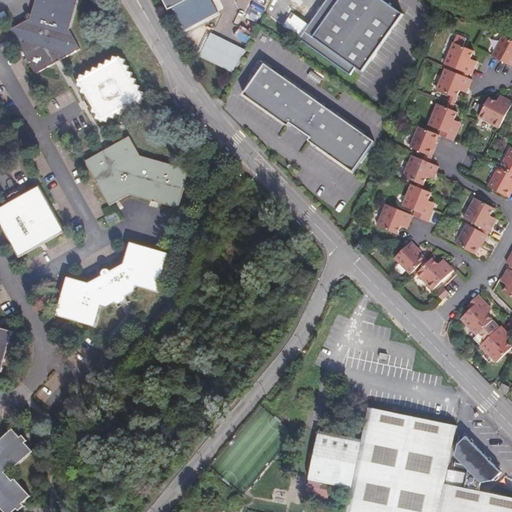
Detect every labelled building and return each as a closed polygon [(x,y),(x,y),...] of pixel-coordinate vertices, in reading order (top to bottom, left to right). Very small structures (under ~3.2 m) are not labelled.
[(76,52),(66,32),(73,0),(36,0),(37,0),(35,0),(33,0),(27,19),(7,31),(19,52),(32,75),(51,65),(48,61),(53,58),(55,62),(76,52)] [(164,0),(170,10),(175,7),(187,30),(219,13),(211,0),(164,0)] [(353,67),(359,72),(399,14),(377,0),(335,0),(309,38),(301,33),(296,40),(347,76),(353,67)] [(324,0),(301,33),(309,38),(335,0),(324,0)] [(207,34),(195,56),(230,74),(242,52),(207,34)] [(464,39),(453,35),(441,65),(466,76),(467,72),(470,73),(475,62),(468,59),(471,51),(461,47),(464,39)] [(511,43),(499,37),(488,57),(500,63),(511,68),(511,66),(511,43)] [(121,62),(117,60),(116,58),(114,59),(109,58),(108,63),(103,62),(102,67),(96,66),(95,71),(90,69),(89,74),(83,73),(82,78),(77,77),(76,81),(74,82),(75,84),(73,88),(78,89),(77,95),(82,96),(85,102),(90,110),(88,114),(93,116),(92,121),(96,122),(97,124),(99,123),(103,124),(105,119),(110,120),(111,115),(117,117),(118,112),(123,113),(125,108),(130,109),(131,104),(136,106),(137,102),(139,100),(138,98),(139,94),(134,93),(136,88),(131,86),(132,81),(127,80),(128,75),(123,73),(125,68),(120,67),(121,62)] [(379,142),(268,66),(247,97),(275,116),(292,128),(294,125),(315,139),(313,143),(358,174),(379,142)] [(469,82),(441,71),(433,91),(446,97),(453,100),(457,92),(464,95),(467,89),(469,82)] [(490,102),(486,100),(476,120),(495,130),(510,102),(498,96),(494,104),(490,102)] [(452,104),(445,101),(442,108),(448,111),(452,104)] [(442,108),(434,105),(425,125),(438,131),(444,133),(443,138),(447,139),(450,141),(457,124),(451,121),(454,114),(448,111),(442,108)] [(433,142),(436,135),(416,127),(407,149),(420,154),(430,158),(433,150),(430,149),(433,142)] [(153,200),(152,203),(177,209),(186,171),(136,156),(125,138),(107,148),(108,151),(102,155),(100,152),(83,162),(94,182),(107,205),(126,195),(147,202),(148,198),(153,200)] [(511,150),(507,148),(497,167),(511,175),(511,150)] [(420,154),(418,159),(428,163),(430,158),(420,154)] [(418,159),(412,156),(403,177),(416,183),(424,186),(427,179),(434,181),(438,174),(434,172),(435,169),(436,166),(428,163),(418,159)] [(244,173),(236,166),(229,175),(236,181),(244,173)] [(511,175),(497,167),(495,166),(484,186),(508,199),(511,192),(509,191),(511,186),(511,175)] [(415,186),(411,185),(402,207),(413,211),(422,215),(421,219),(424,221),(428,222),(434,209),(427,206),(429,202),(432,194),(423,190),(415,186)] [(0,227),(5,236),(17,258),(60,233),(35,188),(0,207),(0,227)] [(493,220),(488,217),(492,210),(471,199),(461,218),(481,230),(486,232),(490,226),(493,220)] [(408,224),(411,215),(383,204),(375,225),(396,234),(400,226),(406,229),(408,224)] [(413,211),(411,215),(421,219),(422,215),(413,211)] [(479,234),(463,225),(452,244),(473,256),(478,247),(484,237),(479,234)] [(55,310),(54,317),(93,329),(98,306),(104,307),(131,294),(132,287),(154,293),(165,255),(126,243),(121,264),(107,273),(104,270),(100,272),(99,277),(85,284),(63,279),(55,310)] [(417,252),(407,243),(390,260),(405,274),(421,257),(417,252)] [(428,259),(413,274),(429,290),(449,270),(444,265),(439,260),(434,265),(428,259)] [(500,292),(511,298),(511,274),(505,270),(503,274),(502,277),(500,276),(497,281),(504,285),(500,292)] [(438,287),(432,293),(438,299),(444,293),(438,287)] [(470,314),(460,323),(475,338),(472,342),(480,350),(498,331),(485,318),(482,316),(488,310),(478,299),(475,302),(472,305),(475,308),(470,314)] [(467,310),(470,314),(475,308),(472,305),(467,310)] [(488,310),(482,316),(485,318),(491,312),(488,310)] [(500,329),(498,331),(480,350),(488,358),(495,364),(511,348),(505,343),(510,339),(500,329)] [(0,330),(0,368),(10,334),(0,330)] [(501,386),(498,392),(504,395),(507,389),(501,386)] [(348,511),(435,511),(453,428),(370,411),(364,438),(319,429),(308,481),(353,490),(348,511)] [(0,437),(0,511),(9,511),(25,498),(9,479),(7,481),(0,473),(8,465),(10,467),(27,452),(21,444),(25,441),(19,434),(15,438),(8,430),(0,437)] [(446,490),(441,511),(511,511),(511,498),(480,491),(480,487),(481,483),(495,481),(503,473),(465,437),(453,461),(446,490)]
